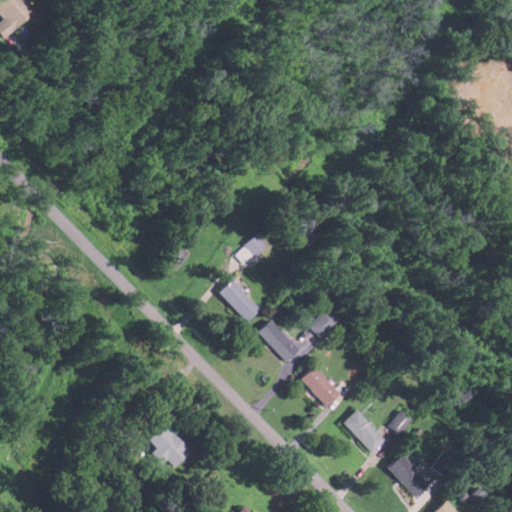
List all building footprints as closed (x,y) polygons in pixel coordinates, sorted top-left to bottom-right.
[(0,0),(0,37),(30,12),(21,1),(21,0),(0,0)] [(241,245),(251,255),(262,245),(252,234),(241,245)] [(244,322),(256,308),(228,280),(214,293),(244,322)] [(333,320),(322,308),(305,325),(316,336),(333,320)] [(284,363),(297,349),(267,319),(254,332),(284,363)] [(324,407),(337,394),(310,367),(297,379),(324,407)] [(340,423),(368,452),(382,439),(352,410),(340,423)] [(386,424),(398,434),(409,420),(397,411),(386,424)] [(169,468),(186,451),(160,424),(143,441),(169,468)] [(384,468),(413,496),(426,483),(397,455),(384,468)] [(453,511),(442,501),(431,511),(453,511)]
